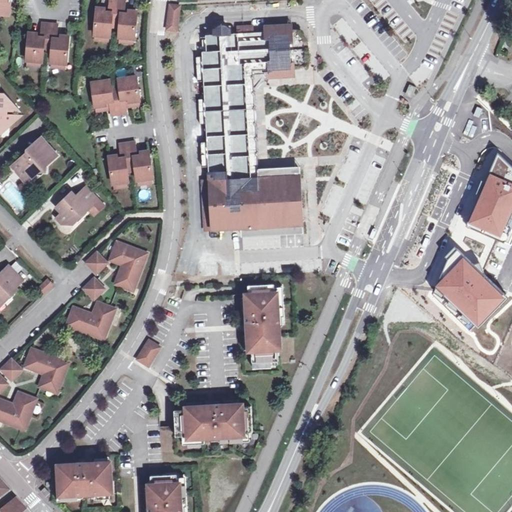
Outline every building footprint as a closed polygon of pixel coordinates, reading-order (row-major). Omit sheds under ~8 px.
[(100,9),(92,8),(90,35),(91,35),(105,36),(106,36),(107,23),(115,23),(114,36),(115,36),(129,37),(130,38),(132,11),(124,10),(123,13),(120,13),(120,10),(120,0),(103,0),(103,9),(103,12),(99,12),(100,9)] [(178,5),(168,4),(165,29),(175,30),(178,5)] [(208,32),(200,33),(201,49),(197,50),(197,55),(191,55),(193,80),(199,79),(200,97),(194,97),(196,122),(202,122),(204,140),(197,141),(199,166),(205,165),(206,178),(200,179),(203,229),(240,226),(293,223),(290,172),(258,175),(248,175),(241,69),(248,68),(262,67),(290,65),(306,64),(304,39),(293,27),(287,27),(281,28),(280,21),(265,22),(266,29),(248,30),(248,24),(232,25),(233,31),(226,31),(225,29),(225,28),(224,27),(223,25),(220,24),(219,23),(217,23),(215,23),(212,25),(210,27),(209,28),(209,29),(208,31),(208,32)] [(53,25),(36,24),(35,35),(35,38),(31,38),(32,35),(20,34),(18,60),(19,60),(37,61),(38,61),(38,53),(39,48),(47,49),(47,53),(46,62),(47,62),(61,63),(62,63),(64,37),(56,36),(56,39),(52,39),(52,36),(53,25)] [(290,65),(262,67),(263,76),(291,74),(290,65)] [(293,223),(240,226),(240,235),(302,230),(301,222),(298,172),(297,163),(257,166),(248,68),(241,69),(248,175),(258,175),(290,172),(293,223)] [(106,86),(106,80),(87,83),(91,106),(102,104),(101,101),(105,101),(106,109),(107,115),(123,112),(122,106),(121,98),(124,98),(125,101),(136,99),(132,76),(114,79),(115,84),(115,89),(107,90),(106,86)] [(407,84),(402,95),(411,98),(416,88),(407,84)] [(0,94),(0,130),(1,131),(1,123),(9,124),(9,114),(5,114),(6,109),(6,103),(7,98),(0,94)] [(12,104),(7,98),(6,103),(6,109),(17,110),(12,104)] [(125,101),(124,98),(121,98),(122,106),(136,104),(136,99),(125,101)] [(105,101),(101,101),(102,104),(91,106),(92,111),(106,109),(105,101)] [(10,165),(22,177),(27,173),(35,173),(39,169),(45,170),(46,163),(57,153),(38,133),(24,147),(27,150),(10,165)] [(114,155),(106,156),(110,183),(111,183),(125,181),(126,180),(124,167),(128,167),(132,166),(134,179),(135,179),(148,177),(149,177),(145,150),(137,152),(138,155),(134,155),(134,152),(132,141),(115,144),(117,155),(118,158),(114,158),(114,155)] [(27,173),(22,177),(25,182),(35,173),(27,173)] [(511,211),(511,182),(489,173),(469,223),(501,237),(511,211)] [(6,179),(0,184),(0,193),(11,207),(22,197),(6,179)] [(70,222),(80,212),(82,214),(89,207),(99,197),(87,185),(77,195),(73,190),(57,205),(62,211),(57,217),(63,222),(70,222)] [(99,197),(89,207),(95,213),(105,203),(99,197)] [(130,288),(142,252),(114,242),(108,260),(120,264),(113,283),(130,288)] [(473,332),(508,297),(455,246),(445,257),(433,293),(473,332)] [(94,252),(83,263),(94,274),(104,263),(94,252)] [(0,300),(3,298),(6,302),(19,289),(18,287),(25,280),(10,265),(0,275),(0,300)] [(102,288),(91,278),(81,288),(91,299),(102,288)] [(51,285),(46,279),(37,288),(43,293),(51,285)] [(272,281),(246,283),(246,292),(244,292),(244,295),(245,310),(245,313),(244,313),(244,316),(245,321),(246,322),(247,328),(247,333),(248,348),(250,348),(251,360),(252,360),(276,359),(277,358),(276,347),(279,346),(277,324),(275,290),(273,290),(272,283),(272,281)] [(278,282),(272,283),(273,290),(275,290),(277,324),(281,323),(280,314),(283,314),(281,284),(279,285),(278,282)] [(71,309),(66,326),(102,338),(112,309),(95,303),(91,315),(71,309)] [(159,346),(148,339),(136,358),(148,366),(159,346)] [(67,364),(31,352),(25,369),(45,375),(40,388),(57,394),(67,364)] [(21,370),(10,359),(0,368),(0,370),(10,380),(21,370)] [(0,421),(25,431),(36,401),(19,395),(14,408),(0,402),(0,421)] [(244,431),(253,430),(251,404),(242,404),(242,401),(239,402),(224,403),(221,403),(221,402),(218,402),(213,402),(213,401),(206,401),(206,404),(201,405),(186,406),(185,406),(186,408),(174,409),(176,435),(183,435),(188,435),(188,437),(204,436),(211,436),(244,433),(244,431)] [(244,433),(211,436),(211,440),(221,439),(221,441),(251,439),(251,437),(253,436),(253,430),(244,431),(244,433)] [(188,435),(183,435),(183,444),(205,442),(204,436),(188,437),(188,435)] [(60,490),(60,495),(84,493),(90,493),(110,492),(113,492),(111,462),(109,462),(95,462),(92,463),(92,460),(85,460),(85,462),(80,462),(77,462),(77,464),(58,465),(60,490)] [(166,474),(151,475),(152,483),(149,483),(149,487),(150,502),(150,504),(149,504),(149,508),(148,511),(182,511),(180,481),(178,481),(177,474),(177,473),(166,474)] [(180,481),(182,511),(185,511),(185,505),(188,505),(186,475),(184,475),(184,473),(177,474),(178,481),(180,481)] [(60,495),(60,490),(58,490),(59,501),(84,499),(84,493),(60,495)] [(26,511),(16,499),(0,511),(26,511)]
